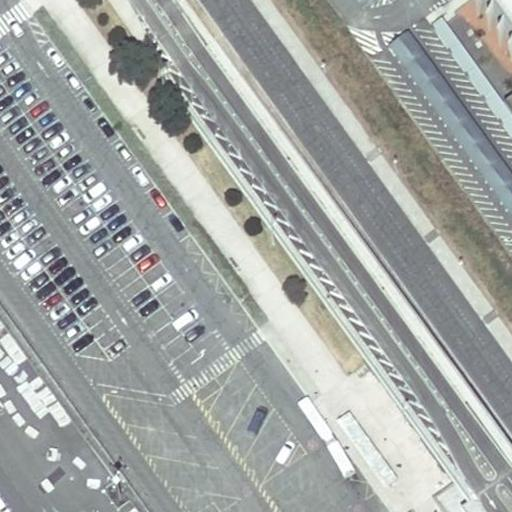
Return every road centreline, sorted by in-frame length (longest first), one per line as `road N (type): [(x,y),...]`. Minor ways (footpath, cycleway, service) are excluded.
road 1 (unclassified): [(137,0),(503,511)]
road 2 (unclassified): [(162,0),(511,482)]
